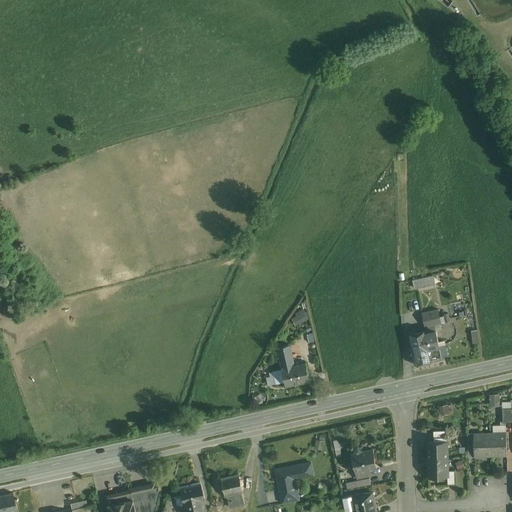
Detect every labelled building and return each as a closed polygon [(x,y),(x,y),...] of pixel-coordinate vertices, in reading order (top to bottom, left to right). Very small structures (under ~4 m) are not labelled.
[(443,274),(410,282),(412,291),(445,283),(443,274)] [(296,323),(309,317),(305,308),(297,312),(298,315),(293,318),(296,323)] [(439,309),(423,313),(426,327),(442,323),(439,309)] [(436,330),(427,332),(431,348),(439,346),(436,330)] [(427,332),(409,336),(415,365),(433,361),(433,359),(431,348),(427,332)] [(290,344),(278,347),(281,362),(293,359),(290,344)] [(439,346),(431,348),(433,359),(442,357),(439,346)] [(306,363),(295,365),(293,359),(281,362),(282,368),(282,369),(283,369),(285,381),(286,385),(286,386),(287,386),(287,385),(309,380),(309,381),(310,380),(306,364),(306,363)] [(283,369),(274,371),(277,383),(285,381),(283,369)] [(500,395),(491,395),(491,407),(501,407),(500,395)] [(449,405),(440,407),(441,416),(450,414),(449,405)] [(511,420),(511,408),(503,409),(503,422),(511,421),(511,420)] [(447,430),(434,431),(434,441),(447,440),(447,430)] [(494,432),(490,433),(491,456),(507,456),(506,432),(494,432)] [(490,433),(474,433),(475,457),(491,456),(490,433)] [(434,441),(428,441),(429,459),(448,458),(447,440),(434,441)] [(373,449),(352,454),(356,472),(357,472),(368,470),(368,468),(376,466),(376,468),(377,468),(373,449)] [(448,458),(429,459),(429,477),(448,476),(448,471),(448,458)] [(311,462),(276,470),(281,495),(295,492),(292,479),(313,475),(311,462)] [(368,470),(357,472),(358,478),(370,476),(368,470)] [(222,478),(226,495),(227,494),(230,507),(245,504),(242,491),(243,491),(239,474),(222,478)] [(370,478),(357,480),(358,486),(371,484),(370,478)] [(200,483),(179,488),(183,504),(184,504),(185,511),(196,511),(202,511),(201,510),(199,511),(196,502),(199,501),(204,499),(200,483)] [(158,485),(130,491),(132,498),(135,511),(151,511),(159,489),(158,485)] [(130,491),(105,496),(107,504),(132,498),(130,491)] [(279,491),(268,494),(270,504),(281,502),(279,491)] [(295,492),(281,495),(283,503),(299,500),(298,491),(295,492)] [(377,511),(373,492),(353,496),(356,509),(356,511),(377,511)] [(12,493),(0,495),(0,511),(17,511),(14,498),(12,493)] [(353,496),(343,498),(345,508),(346,507),(350,506),(354,509),(356,509),(353,496)] [(132,498),(107,504),(108,511),(135,511),(132,498)]
